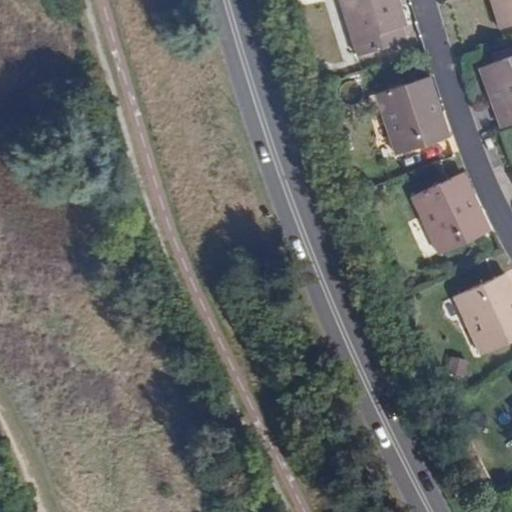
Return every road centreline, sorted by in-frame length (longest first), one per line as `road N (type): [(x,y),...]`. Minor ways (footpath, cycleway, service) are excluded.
road 1 (secondary): [(225,0),(278,171),(345,337),(430,511)]
road 2 (residential): [(424,0),(487,185),(511,232)]
